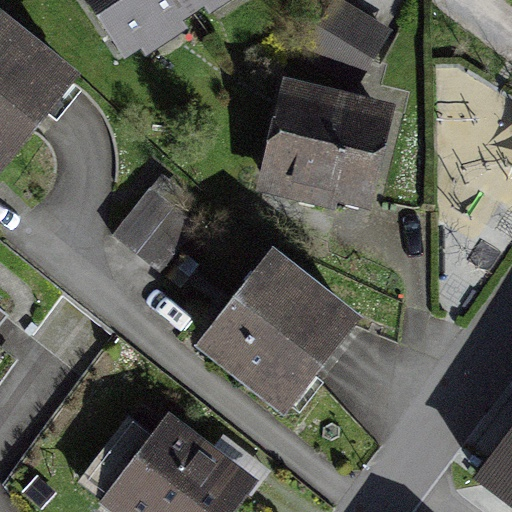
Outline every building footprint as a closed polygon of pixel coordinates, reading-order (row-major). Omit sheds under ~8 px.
[(86,0),(123,54),(203,0),(86,0)] [(0,28),(0,166),(67,83),(0,28)] [(287,90),(266,183),(363,204),(384,111),(287,90)] [(354,331),(264,265),(200,353),(289,419),(354,331)] [(0,289),(0,323),(17,303),(0,289)] [(168,432),(109,508),(114,511),(237,511),(250,496),(168,432)] [(511,436),(478,482),(511,506),(511,436)]
